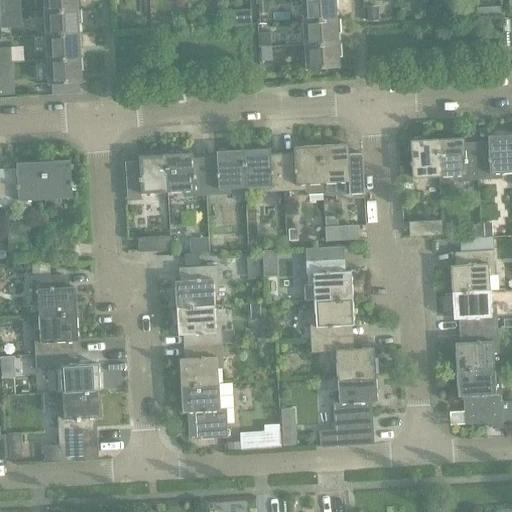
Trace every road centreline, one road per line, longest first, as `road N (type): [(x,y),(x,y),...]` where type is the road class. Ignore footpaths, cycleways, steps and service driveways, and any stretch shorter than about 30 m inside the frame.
road 1 (unclassified): [(420,455),(411,286),(380,245),(374,100)]
road 2 (residential): [(146,470),(136,321),(106,267),(96,114)]
road 3 (residential): [(96,114),(374,100)]
road 4 (unclassified): [(420,455),(146,470)]
road 5 (unclassified): [(146,470),(0,479)]
road 6 (residential): [(374,100),(511,94)]
